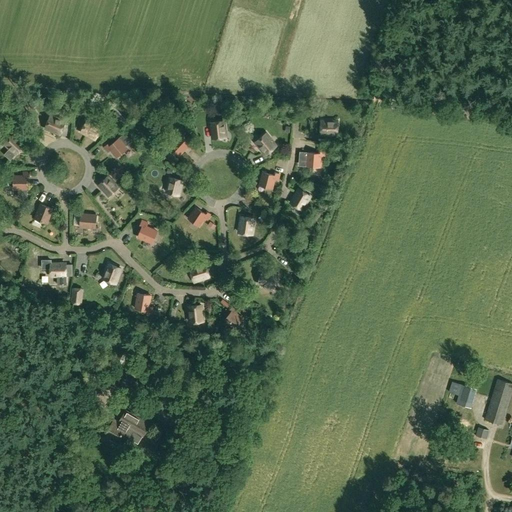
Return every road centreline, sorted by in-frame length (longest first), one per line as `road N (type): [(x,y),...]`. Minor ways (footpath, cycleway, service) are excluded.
road 1 (track): [(221,263),(269,224),(290,137)]
road 2 (track): [(55,136),(40,161),(45,172),(67,180),(86,159),(75,138),(63,134)]
road 3 (track): [(210,144),(196,169),(210,187),(223,188),(242,167),(231,146),(219,142)]
